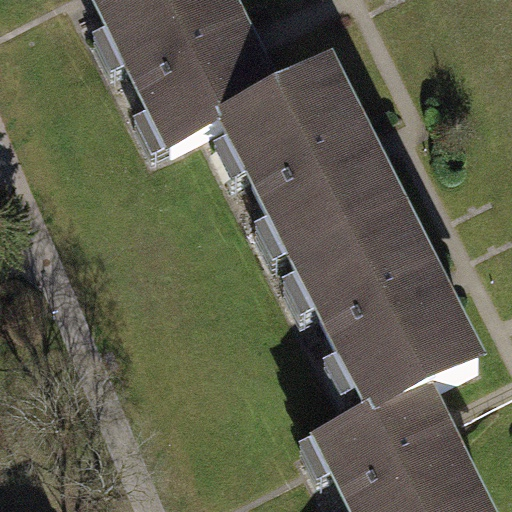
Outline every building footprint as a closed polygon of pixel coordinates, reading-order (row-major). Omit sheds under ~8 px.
[(225,134),(235,153),(269,137),(258,114),(277,105),(248,48),(223,0),(142,0),(102,21),(114,44),(131,79),(155,125),(172,160),(225,134)] [(131,79),(114,44),(95,54),(112,89),(131,79)] [(329,78),(277,105),(258,114),(269,137),(235,153),(253,188),(276,235),(293,269),(304,290),(357,264),(345,242),(398,215),(369,158),(329,78)] [(154,170),(172,160),(155,125),(135,135),(154,170)] [(253,188),(235,153),(216,164),(233,198),(253,188)] [(362,405),(372,425),(374,427),(426,400),(479,374),(438,294),(398,215),(345,242),(357,264),(304,290),(322,325),(345,370),(362,405)] [(293,269),(276,235),(257,244),(275,280),(293,269)] [(322,325),(304,290),(285,299),(302,335),(322,325)] [(343,415),(362,405),(345,370),(325,380),(343,415)] [(351,511),(482,511),(434,417),(426,400),(374,427),(372,425),(320,451),(338,487),(351,511)] [(338,487),(320,451),(300,461),(318,497),(338,487)]
